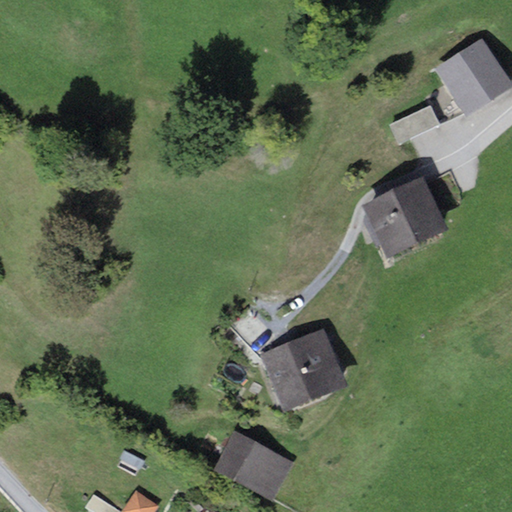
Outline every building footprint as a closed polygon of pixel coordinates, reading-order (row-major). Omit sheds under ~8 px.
[(511,90),(484,47),(437,77),(442,86),(464,120),(469,127),(511,99),(511,90)] [(424,96),(430,111),(391,129),(400,149),(464,120),(442,86),(424,96)] [(422,189),(363,216),(388,269),(446,242),(422,189)] [(322,335),(260,361),(285,422),(347,397),(322,335)] [(236,438),(214,481),(272,510),(294,467),(236,438)] [(119,511),(94,496),(84,511),(119,511)]
